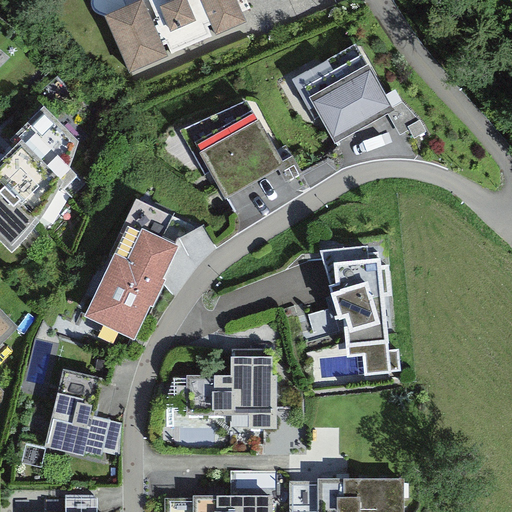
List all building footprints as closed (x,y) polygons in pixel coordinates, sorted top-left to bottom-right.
[(127,0),(128,0),(104,12),(135,76),(235,29),(221,0),(127,0)] [(348,52),(292,91),(326,141),(383,103),(348,52)] [(49,97),(17,133),(76,184),(108,147),(49,97)] [(280,168),(241,104),(176,142),(214,206),(280,168)] [(76,184),(17,133),(0,151),(0,173),(49,216),(76,184)] [(49,216),(0,173),(0,231),(20,249),(49,216)] [(155,243),(103,222),(67,312),(132,338),(179,221),(166,216),(155,243)] [(370,247),(323,253),(327,286),(312,288),(317,327),(304,329),(308,359),(382,351),(370,247)] [(216,374),(163,376),(165,435),(270,432),(267,350),(215,351),(216,374)] [(90,374),(57,366),(37,451),(82,462),(93,413),(81,411),(90,374)] [(387,511),(385,478),(292,483),(293,511),(387,511)] [(262,511),(263,496),(166,497),(166,511),(262,511)]
